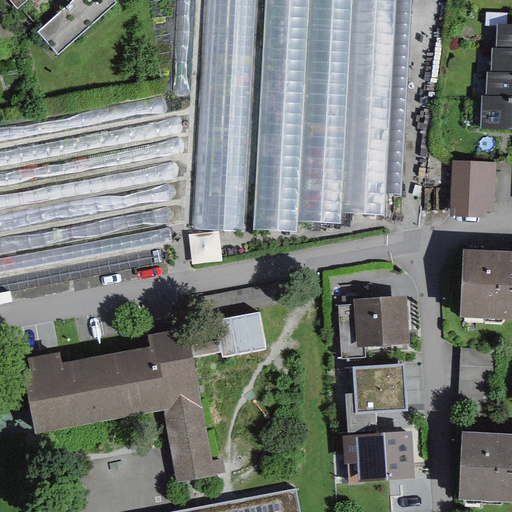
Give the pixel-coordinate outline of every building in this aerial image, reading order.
[(8,0),(22,15),(38,0),(78,0),(39,36),(62,62),(120,10),(111,0),(8,0)] [(405,197),(410,0),(207,0),(207,7),(181,6),(179,82),(186,82),(186,71),(203,71),(198,232),(252,233),(252,235),(298,237),(298,227),(342,228),(343,218),(387,219),(387,197),(405,197)] [(511,29),(499,29),(499,52),(511,52),(511,29)] [(511,52),(499,52),(495,52),(494,79),(511,79),(511,52)] [(511,79),(494,79),(490,79),(489,102),(511,102),(511,79)] [(0,267),(186,247),(169,91),(183,89),(160,81),(167,142),(147,153),(140,140),(133,144),(100,132),(105,118),(118,116),(124,101),(132,114),(130,100),(112,94),(72,116),(63,98),(9,128),(0,129),(0,267)] [(511,102),(489,102),(483,102),(482,135),(511,135),(511,102)] [(494,169),(455,168),(454,219),(493,220),(494,169)] [(511,264),(473,263),(470,326),(511,326),(511,264)] [(409,301),(356,304),(358,353),(411,351),(409,301)] [(63,359),(25,365),(36,434),(168,413),(177,469),(212,464),(196,363),(268,352),(262,317),(224,323),(227,342),(193,347),(191,335),(152,341),(154,353),(64,367),(63,359)] [(491,353),(460,352),(459,414),(490,415),(491,353)] [(353,440),(385,439),(384,419),(414,418),(412,366),(350,368),(353,440)] [(414,483),(412,438),(385,439),(353,440),(355,486),(414,483)] [(511,443),(468,441),(465,504),(511,505),(511,443)] [(302,511),(300,498),(191,511),(302,511)]
